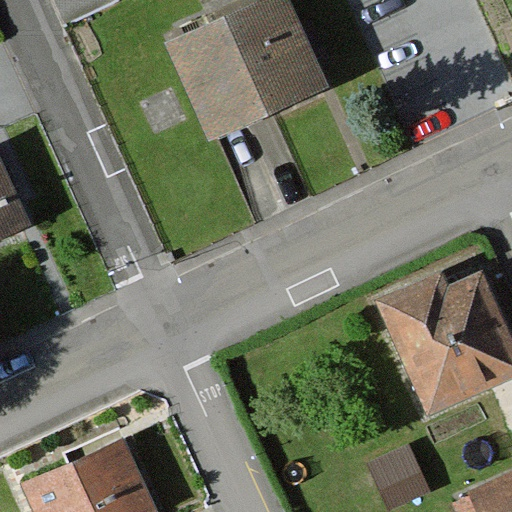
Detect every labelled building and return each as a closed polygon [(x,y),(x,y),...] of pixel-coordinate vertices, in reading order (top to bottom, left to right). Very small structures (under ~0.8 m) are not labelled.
[(300,0),(257,0),(172,40),(220,141),(340,84),(300,0)] [(0,161),(0,243),(31,229),(0,161)] [(432,404),(511,369),(511,314),(497,280),(457,297),(450,280),(390,305),(432,404)] [(153,511),(161,508),(128,434),(25,481),(39,511),(153,511)] [(409,438),(375,450),(391,495),(425,483),(409,438)] [(511,511),(511,478),(457,503),(460,511),(511,511)]
